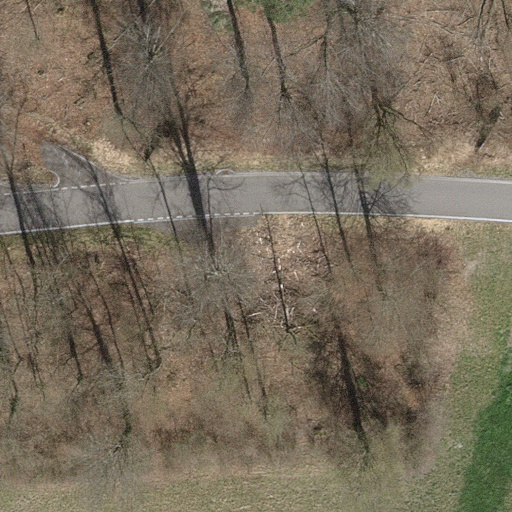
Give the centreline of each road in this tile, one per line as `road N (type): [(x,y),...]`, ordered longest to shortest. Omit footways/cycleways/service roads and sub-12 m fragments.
road 1 (unclassified): [(0,213),(272,193),(511,201)]
road 2 (track): [(128,201),(0,127)]
